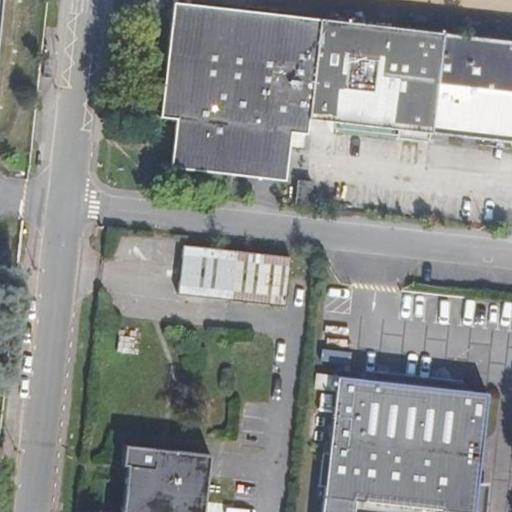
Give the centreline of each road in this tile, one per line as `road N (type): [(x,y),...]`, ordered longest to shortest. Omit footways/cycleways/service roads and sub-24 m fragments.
road 1 (unclassified): [(67,203),(511,253)]
road 2 (unclassified): [(67,203),(31,511)]
road 3 (unclassified): [(90,0),(67,203)]
